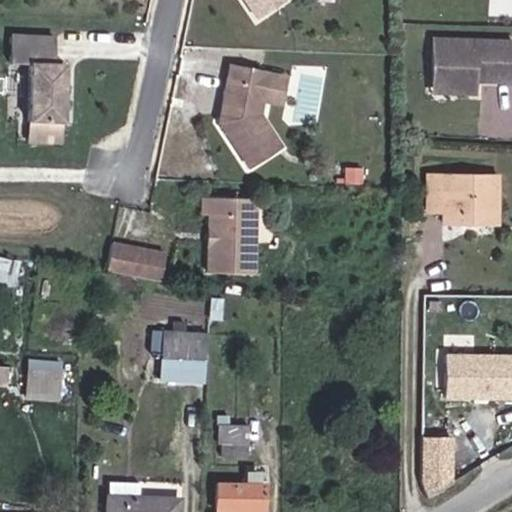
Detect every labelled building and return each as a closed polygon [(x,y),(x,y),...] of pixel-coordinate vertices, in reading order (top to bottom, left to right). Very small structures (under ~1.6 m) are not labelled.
[(238,0),(247,12),(264,0),(238,0)] [(460,73),(459,82),(477,82),(477,67),(511,68),(511,30),(438,29),(436,73),(460,73)] [(71,62),(57,61),(58,35),(13,33),(12,64),(34,65),(31,121),(33,121),(32,141),(67,143),(67,120),(68,120),(68,115),(69,115),(71,62)] [(277,140),(254,107),(261,64),(223,58),(214,116),(246,162),(277,140)] [(436,82),(459,82),(460,73),(436,73),(436,82)] [(473,200),(501,199),(501,162),(434,162),(434,198),(445,198),(445,209),(473,208),(473,200)] [(250,270),(253,195),(201,193),(200,211),(206,211),(205,224),(210,229),(210,237),(205,242),(204,268),(250,270)] [(501,209),(501,199),(473,200),(473,208),(501,209)] [(167,252),(115,242),(109,271),(161,282),(167,252)] [(0,252),(0,279),(18,283),(22,256),(0,252)] [(161,349),(204,350),(204,323),(162,323),(161,349)] [(446,395),(511,396),(511,349),(446,349),(446,395)] [(10,366),(0,365),(0,385),(9,386),(10,366)] [(56,398),(59,369),(25,366),(23,394),(56,398)] [(255,411),(222,410),(222,441),(256,442),(255,411)] [(455,433),(423,433),(422,485),(454,486),(455,433)] [(231,496),(252,496),(268,496),(269,461),(234,461),(234,468),(221,468),(221,496),(231,496)] [(109,511),(153,511),(153,486),(109,487),(109,511)] [(153,486),(153,511),(178,511),(178,486),(153,486)] [(252,509),(252,496),(231,496),(231,509),(252,509)]
